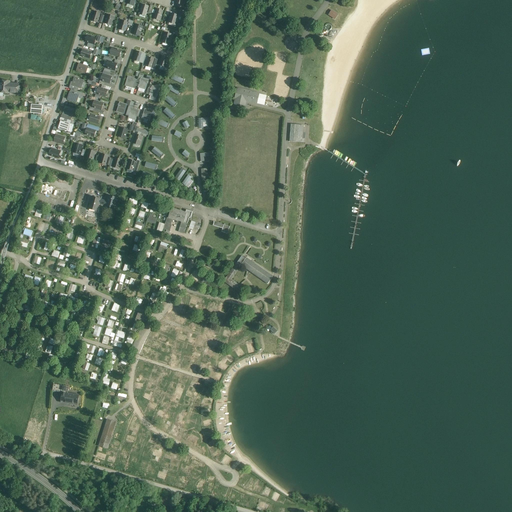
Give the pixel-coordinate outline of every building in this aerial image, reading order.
[(127,0),(126,4),(127,4),(126,6),(132,8),(133,6),(134,0),(127,0)] [(149,6),(142,4),(139,15),(146,17),(149,6)] [(164,10),(157,8),(153,19),(160,21),(164,10)] [(100,13),(93,11),(90,21),(97,23),(100,13)] [(338,15),(332,11),(329,15),(335,19),(338,15)] [(178,16),(171,13),(168,23),(175,25),(178,16)] [(114,16),(107,14),(104,24),(111,26),(114,16)] [(128,23),(121,20),(118,30),(125,32),(128,23)] [(143,26),(136,24),(133,35),(139,37),(143,26)] [(172,35),(165,32),(161,44),(168,46),(172,35)] [(96,38),(86,35),(84,42),(94,45),(94,44),(96,38)] [(121,51),(112,48),(110,54),(119,57),(121,51)] [(92,52),(82,49),(80,56),(89,59),(92,52)] [(143,53),(136,51),(133,61),(134,61),(134,62),(134,63),(135,63),(137,64),(138,64),(139,63),(139,62),(140,63),(143,53)] [(169,58),(162,56),(159,66),(166,68),(169,58)] [(155,59),(148,57),(147,60),(144,59),(143,64),(142,65),(145,66),(152,68),(155,59)] [(117,64),(107,61),(105,68),(115,70),(117,64)] [(87,67),(78,64),(76,71),(85,74),(87,67)] [(104,74),(102,74),(100,81),(110,83),(112,77),(108,75),(104,74)] [(175,75),(173,80),(183,84),(185,79),(175,75)] [(138,80),(128,77),(127,80),(126,80),(127,80),(125,86),(126,86),(125,89),(131,91),(132,88),(135,89),(136,86),(138,80)] [(83,81),(74,78),(72,86),(80,88),(83,81)] [(142,79),(141,79),(138,87),(139,88),(138,90),(144,92),(145,89),(148,81),(142,79)] [(10,82),(0,80),(0,92),(8,93),(9,92),(10,93),(11,86),(9,86),(10,82)] [(167,90),(179,94),(181,89),(169,85),(167,90)] [(159,88),(152,86),(149,94),(156,97),(159,88)] [(103,89),(98,87),(96,94),(105,97),(107,90),(103,89)] [(74,91),(73,94),(70,93),(68,100),(76,103),(78,96),(81,97),(82,96),(82,97),(83,93),(74,91)] [(258,94),(241,91),(240,96),(236,95),(235,100),(233,109),(243,111),(245,102),(256,105),(258,94)] [(165,99),(174,107),(177,103),(168,95),(165,99)] [(103,104),(94,101),(92,108),(94,108),(101,111),(103,104)] [(126,104),(120,102),(117,111),(124,113),(126,105),(126,104)] [(43,106),(32,105),(31,113),(42,114),(43,106)] [(74,110),(65,107),(63,114),(67,116),(71,117),(72,117),(74,110)] [(163,111),(171,119),(175,115),(167,107),(163,111)] [(138,111),(132,109),(129,117),(136,120),(138,111)] [(152,111),(145,109),(142,117),(149,119),(152,111)] [(100,117),(91,114),(88,121),(98,124),(100,117)] [(212,123),(212,119),(199,119),(199,130),(203,130),(203,128),(208,128),(208,123),(212,123)] [(64,122),(61,121),(59,128),(67,131),(70,132),(71,132),(73,125),(70,124),(65,123),(65,122),(64,121),(64,122)] [(304,125),(298,125),(297,129),(297,141),(305,142),(305,138),(303,138),(304,125)] [(127,129),(121,127),(118,137),(124,139),(127,129)] [(96,131),(86,128),(85,130),(84,135),(94,138),(96,131)] [(142,136),(136,134),(133,143),(139,145),(142,136)] [(65,138),(56,135),(53,142),(63,145),(65,138)] [(82,145),(76,143),(73,153),(79,155),(82,145)] [(60,152),(51,149),(49,155),(58,158),(60,152)] [(95,152),(88,149),(85,159),(92,161),(95,152)] [(164,156),(155,149),(153,152),(162,159),(164,156)] [(109,155),(102,153),(99,163),(106,165),(109,155)] [(212,154),(201,155),(202,163),(205,162),(204,158),(212,158),(212,154)] [(122,160),(115,158),(114,160),(112,167),(119,169),(122,160)] [(136,162),(129,159),(126,169),(133,171),(136,162)] [(182,171),(176,180),(179,183),(185,173),(182,171)] [(189,176),(183,185),(186,188),(192,178),(189,176)] [(174,184),(164,179),(162,182),(172,188),(174,184)] [(131,196),(130,203),(137,204),(138,197),(131,196)] [(102,200),(92,197),(89,208),(99,211),(99,208),(100,204),(102,200)] [(118,199),(109,197),(108,202),(107,206),(115,208),(116,203),(117,203),(118,199)] [(185,213),(171,208),(169,218),(172,219),(181,222),(187,224),(189,218),(191,218),(193,212),(186,210),(185,213)] [(34,216),(41,218),(43,211),(36,209),(34,216)] [(152,217),(153,214),(149,213),(147,221),(155,223),(156,218),(152,217)] [(34,224),(35,218),(28,216),(26,222),(34,224)] [(169,218),(167,217),(164,229),(170,231),(172,225),(171,225),(172,219),(169,218)] [(136,221),(134,227),(142,229),(144,224),(136,221)] [(162,232),(165,224),(159,222),(157,230),(162,232)] [(187,224),(181,222),(178,232),(184,234),(187,224)] [(230,227),(224,225),(223,229),(222,232),(228,234),(230,227)] [(23,234),(31,236),(33,231),(25,228),(23,234)] [(91,247),(97,248),(100,238),(98,238),(97,240),(94,239),(91,247)] [(159,250),(161,251),(162,248),(166,249),(168,243),(161,242),(159,250)] [(63,255),(69,257),(71,250),(65,248),(63,255)] [(273,277),(246,258),(246,259),(242,257),(236,265),(236,264),(227,276),(232,280),(240,268),(240,267),(241,265),(268,284),(273,277)] [(47,265),(49,265),(49,268),(54,269),(55,261),(48,260),(47,265)] [(178,273),(181,275),(183,272),(173,269),(171,276),(176,278),(178,273)] [(119,273),(117,281),(123,282),(125,275),(119,273)] [(33,283),(38,285),(41,278),(35,276),(33,283)] [(227,276),(223,281),(242,294),(245,289),(232,280),(227,276)] [(74,294),(77,285),(71,284),(68,293),(74,294)] [(192,295),(189,302),(196,305),(199,298),(192,295)] [(112,310),(117,312),(120,305),(114,303),(112,310)] [(218,310),(216,316),(224,318),(226,313),(218,310)] [(135,319),(144,322),(146,316),(138,313),(135,319)] [(175,321),(182,324),(185,318),(177,315),(175,321)] [(96,323),(103,325),(105,318),(99,316),(96,323)] [(187,316),(185,321),(192,325),(195,320),(187,316)] [(93,334),(99,336),(102,327),(96,325),(93,334)] [(224,329),(222,334),(229,337),(231,331),(224,329)] [(116,336),(113,345),(120,347),(122,342),(117,341),(118,337),(116,336)] [(156,345),(157,342),(147,339),(145,345),(151,347),(152,344),(156,345)] [(225,348),(227,342),(220,340),(218,346),(225,348)] [(94,353),(96,346),(89,344),(87,351),(94,353)] [(238,357),(244,353),(240,347),(234,351),(238,357)] [(155,355),(154,358),(160,361),(163,354),(154,350),(152,354),(155,355)] [(229,354),(225,358),(231,363),(235,359),(229,354)] [(229,365),(225,363),(227,360),(223,357),(217,366),(225,371),(229,365)] [(187,369),(190,360),(186,359),(185,363),(182,362),(181,367),(187,369)] [(139,360),(137,368),(143,369),(145,362),(139,360)] [(116,371),(122,373),(124,366),(119,364),(116,371)] [(149,378),(157,382),(160,374),(156,373),(158,369),(154,368),(149,378)] [(213,378),(220,380),(222,373),(215,371),(213,378)] [(163,372),(160,378),(167,381),(169,375),(163,372)] [(172,387),(174,384),(170,382),(167,390),(173,393),(175,388),(172,387)] [(173,399),(176,400),(176,398),(180,399),(183,389),(180,388),(182,384),(178,383),(173,399)] [(69,387),(54,384),(52,391),(63,393),(63,392),(68,393),(69,387)] [(68,393),(63,392),(63,393),(61,403),(77,405),(79,395),(68,393)] [(197,410),(199,404),(191,402),(189,408),(197,410)] [(137,430),(139,424),(135,423),(137,417),(133,416),(130,428),(137,430)] [(116,422),(107,420),(99,446),(107,449),(116,422)] [(203,433),(206,439),(213,435),(210,430),(203,433)] [(190,437),(197,442),(199,438),(192,434),(190,437)] [(159,446),(159,443),(163,444),(165,438),(158,437),(155,446),(159,446)] [(213,439),(207,443),(210,449),(217,445),(213,439)] [(133,447),(141,450),(143,445),(135,442),(133,447)] [(151,454),(154,445),(151,444),(150,448),(146,447),(144,452),(151,454)] [(169,444),(166,453),(172,456),(176,446),(169,444)] [(124,447),(121,452),(128,455),(130,450),(124,447)] [(159,447),(159,450),(154,449),(152,456),(160,457),(163,448),(159,447)] [(218,449),(211,455),(214,460),(222,454),(218,449)] [(105,461),(106,455),(99,452),(97,458),(105,461)] [(227,464),(230,459),(225,455),(222,461),(227,464)] [(177,465),(179,461),(173,458),(169,468),(173,470),(175,465),(177,465)] [(149,464),(157,467),(159,462),(152,459),(149,464)] [(192,464),(201,468),(204,464),(195,459),(192,464)] [(163,460),(161,465),(167,468),(169,462),(163,460)] [(142,466),(140,465),(138,470),(144,472),(147,464),(143,463),(142,466)] [(163,470),(162,472),(159,471),(157,476),(164,479),(167,471),(163,470)] [(245,485),(251,476),(244,472),(238,481),(245,485)] [(251,490),(257,481),(252,477),(246,487),(251,490)] [(188,478),(186,486),(192,487),(194,480),(188,478)] [(258,494),(262,487),(257,484),(253,491),(258,494)] [(267,497),(270,490),(265,488),(262,495),(267,497)] [(277,501),(280,494),(274,492),(271,499),(277,501)] [(249,506),(255,509),(257,502),(252,500),(249,506)]
